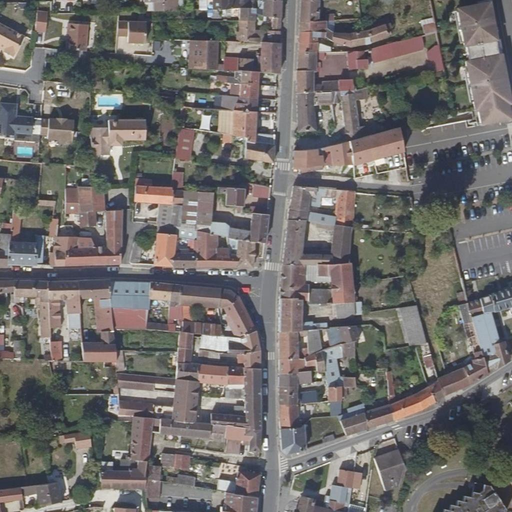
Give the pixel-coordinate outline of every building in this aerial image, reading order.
[(162,0),(142,0),(143,2),(154,2),(154,12),(163,11),(162,0)] [(176,0),(162,0),(163,11),(177,11),(176,0)] [(227,2),(226,0),(211,0),(211,10),(218,10),(221,10),(226,9),(229,10),(231,9),(230,2),(227,2)] [(259,10),(259,1),(233,0),(233,2),(230,2),(231,9),(245,9),(259,10)] [(280,2),(279,0),(261,0),(261,1),(259,1),(259,10),(262,11),(262,17),(273,17),(279,18),(280,2)] [(317,0),(310,0),(299,1),(298,22),(317,21),(317,0)] [(491,18),(488,3),(457,9),(460,24),(461,24),(462,31),(461,31),(464,47),(465,46),(468,61),(465,62),(469,83),(471,83),(473,90),(470,90),(474,111),(477,111),(480,125),(510,120),(507,105),(510,104),(509,95),(507,96),(505,83),(503,84),(502,77),(504,76),(501,64),(503,64),(501,55),(498,56),(492,26),(494,26),(492,18),(491,18)] [(255,16),(262,17),(262,11),(259,10),(245,9),(231,9),(229,10),(228,14),(238,14),(239,19),(239,22),(254,22),(255,16)] [(211,19),(220,19),(220,15),(218,15),(218,10),(211,10),(211,19)] [(46,13),(36,12),(34,31),(44,32),(46,13)] [(435,31),(432,18),(421,21),(425,34),(435,31)] [(317,21),(298,22),(297,52),(315,52),(323,52),(329,52),(329,47),(315,47),(316,36),(324,37),(329,41),(348,47),(365,43),(390,34),(389,27),(390,27),(388,23),(370,30),(347,34),(336,32),(324,29),(325,21),(317,21)] [(145,23),(117,22),(116,36),(127,36),(126,42),(144,43),(145,23)] [(278,44),(279,32),(269,31),(268,39),(258,39),(258,38),(254,38),(254,31),(254,22),(239,22),(238,41),(239,41),(245,41),(261,42),(261,43),(278,44)] [(86,25),(67,24),(65,50),(85,51),(86,25)] [(23,37),(0,25),(0,47),(4,49),(2,53),(11,57),(13,54),(14,54),(23,37)] [(425,45),(423,34),(399,41),(393,43),(370,50),(372,64),(423,47),(425,45)] [(238,41),(189,41),(187,69),(227,71),(227,67),(216,67),(217,50),(238,51),(239,41),(238,41)] [(259,73),(277,74),(278,74),(280,44),(278,44),(261,43),(259,67),(251,67),(251,72),(259,73)] [(442,69),(438,45),(432,46),(424,54),(428,72),(442,69)] [(315,52),(297,52),(296,70),(295,70),(295,92),(329,91),(339,90),(351,89),(349,81),(339,82),(339,80),(322,81),(322,84),(312,85),(312,71),(319,71),(319,63),(315,63),(315,61),(324,60),(323,52),(315,52)] [(361,52),(345,52),(348,69),(364,68),(361,52)] [(231,83),(258,85),(259,73),(251,72),(241,72),(241,79),(227,78),(227,82),(231,83)] [(215,81),(227,82),(227,78),(219,76),(219,74),(216,74),(216,78),(215,81)] [(229,97),(257,99),(258,85),(231,83),(229,97)] [(351,89),(339,90),(340,96),(353,93),(353,98),(366,96),(364,87),(351,89)] [(339,90),(329,91),(330,99),(340,99),(345,141),(358,138),(357,125),(353,98),(353,93),(340,96),(339,90)] [(329,91),(295,92),(296,130),(314,130),(313,100),(330,99),(329,91)] [(232,111),(256,112),(257,99),(229,97),(222,96),(220,110),(232,111)] [(16,105),(0,104),(0,135),(4,135),(4,138),(13,139),(13,133),(39,135),(40,119),(15,117),(16,105)] [(398,127),(400,141),(406,140),(404,129),(407,128),(405,120),(447,110),(446,106),(396,119),(398,127)] [(245,142),(273,147),(273,137),(254,134),(256,112),(232,111),(231,130),(231,136),(232,136),(246,138),(245,142)] [(74,121),(49,119),(48,140),(72,142),(74,121)] [(144,122),(88,121),(88,156),(108,156),(108,147),(120,147),(120,141),(144,141),(144,122)] [(357,125),(358,138),(368,135),(367,123),(357,125)] [(174,159),(189,161),(194,130),(188,129),(183,129),(183,125),(180,124),(174,155),(174,159)] [(318,148),(292,150),(292,168),(298,169),(312,166),(351,165),(401,151),(400,141),(398,127),(368,135),(358,138),(345,141),(330,145),(318,148)] [(243,158),(272,164),(273,147),(245,142),(246,138),(232,136),(231,144),(245,145),(243,158)] [(171,184),(179,185),(180,173),(171,172),(171,184)] [(134,188),(133,202),(171,204),(171,191),(171,189),(170,189),(152,188),(152,184),(143,184),(142,188),(134,188)] [(314,188),(297,186),(292,186),(289,210),(288,210),(287,220),(305,221),(333,226),(350,229),(353,193),(354,191),(326,189),(325,195),(337,197),(335,215),(306,212),(307,195),(313,195),(314,188)] [(78,212),(93,211),(100,211),(103,211),(101,188),(88,187),(76,187),(76,188),(77,199),(78,212)] [(259,199),(268,201),(270,188),(260,187),(259,199)] [(65,189),(65,200),(77,199),(76,188),(65,189)] [(237,207),(242,208),(243,189),(226,188),(225,195),(225,206),(237,207)] [(171,191),(171,204),(171,205),(173,206),(181,206),(182,192),(171,191)] [(171,225),(175,229),(217,236),(226,238),(253,243),(263,244),(267,210),(242,208),(237,207),(236,211),(238,211),(238,214),(241,214),(241,213),(251,214),(249,232),(228,227),(224,225),(211,225),(212,194),(182,192),(181,206),(173,206),(171,225)] [(65,200),(66,218),(79,218),(78,212),(77,199),(65,200)] [(53,219),(57,219),(61,219),(66,218),(65,200),(56,200),(55,206),(53,219)] [(105,229),(121,229),(121,222),(124,222),(124,212),(121,211),(121,210),(103,211),(100,211),(101,226),(105,226),(105,229)] [(11,225),(6,264),(34,265),(35,245),(16,244),(20,212),(13,211),(11,225)] [(79,228),(94,226),(93,211),(78,212),(79,218),(79,228)] [(93,211),(94,226),(101,226),(100,211),(93,211)] [(305,221),(287,220),(284,247),(301,249),(305,221)] [(0,266),(5,267),(6,264),(11,225),(3,224),(2,234),(0,233),(0,266)] [(56,225),(55,236),(55,237),(67,238),(64,266),(93,265),(93,248),(86,248),(74,248),(75,237),(75,234),(72,233),(72,225),(66,225),(60,225),(56,225)] [(156,227),(155,234),(174,235),(175,229),(171,225),(167,225),(167,227),(156,227)] [(350,229),(333,226),(330,255),(301,254),(300,266),(304,266),(315,266),(347,264),(350,229)] [(101,248),(101,265),(119,265),(121,229),(105,229),(106,248),(101,248)] [(196,254),(195,269),(235,269),(236,255),(228,255),(227,250),(216,249),(217,236),(175,229),(174,235),(174,237),(192,241),(192,254),(196,254)] [(155,234),(153,266),(173,267),(174,253),(174,237),(174,235),(155,234)] [(50,253),(48,266),(54,266),(54,267),(64,266),(67,238),(55,237),(53,251),(53,253),(50,253)] [(236,255),(235,269),(252,269),(253,243),(226,238),(226,244),(237,246),(236,255)] [(133,245),(131,254),(137,254),(136,258),(142,258),(143,247),(133,245)] [(301,249),(284,247),(282,265),(300,266),(301,254),(301,249)] [(93,248),(93,265),(101,265),(101,248),(93,248)] [(174,253),(173,267),(173,268),(195,269),(196,254),(192,254),(189,254),(189,251),(181,250),(180,253),(174,253)] [(129,262),(131,265),(141,266),(142,258),(136,258),(137,254),(131,254),(129,262)] [(347,264),(315,266),(315,275),(318,278),(330,277),(331,290),(332,303),(336,303),(353,303),(351,284),(349,264),(347,264)] [(300,266),(282,265),(279,294),(278,299),(300,301),(306,301),(306,304),(326,303),(332,303),(331,290),(307,291),(307,286),(302,286),(304,266),(300,266)] [(478,351),(486,375),(507,361),(502,343),(494,345),(485,314),(492,312),(500,310),(502,314),(510,311),(509,307),(511,306),(511,289),(503,292),(502,288),(496,289),(497,293),(488,296),(489,297),(473,301),(468,278),(460,279),(466,304),(457,306),(462,323),(470,321),(474,336),(478,351)] [(108,281),(77,282),(79,300),(99,299),(100,301),(103,302),(104,313),(103,313),(103,333),(101,333),(100,333),(99,333),(100,343),(81,344),(82,362),(102,363),(115,363),(114,352),(112,330),(111,309),(108,282),(108,281)] [(12,282),(0,282),(0,293),(0,294),(13,292),(12,282)] [(27,282),(12,282),(13,292),(13,298),(10,298),(11,301),(13,301),(13,303),(19,303),(18,298),(27,298),(27,282)] [(47,282),(27,282),(27,298),(39,298),(41,339),(49,338),(47,282)] [(77,282),(47,282),(49,338),(52,338),(53,333),(59,332),(58,301),(66,301),(67,314),(75,314),(75,319),(80,319),(79,300),(77,282)] [(150,283),(108,282),(111,309),(147,310),(147,306),(150,283)] [(170,285),(150,283),(147,306),(151,306),(152,299),(168,301),(170,285)] [(179,286),(170,285),(168,301),(173,302),(173,307),(178,307),(178,303),(179,286)] [(218,290),(179,286),(178,303),(181,304),(181,309),(189,309),(189,315),(192,315),(192,307),(224,309),(222,308),(235,297),(231,293),(218,290)] [(237,299),(235,297),(222,308),(224,309),(232,327),(231,328),(240,339),(254,331),(237,299)] [(300,301),(278,299),(278,331),(296,330),(305,330),(312,329),(318,329),(318,325),(311,325),(311,323),(300,323),(300,301)] [(353,303),(355,315),(362,314),(360,302),(353,303)] [(354,316),(354,315),(353,303),(336,303),(337,317),(354,316)] [(402,308),(414,346),(421,345),(427,343),(416,307),(402,308)] [(177,333),(178,333),(192,334),(192,324),(192,320),(182,320),(181,329),(178,329),(177,333)] [(466,338),(474,336),(470,321),(462,323),(466,338)] [(145,324),(145,330),(166,332),(167,326),(145,324)] [(192,324),(192,334),(201,335),(216,337),(228,338),(240,339),(231,328),(227,331),(220,331),(220,327),(192,324)] [(356,341),(354,327),(338,328),(341,344),(353,341),(356,341)] [(328,328),(318,329),(312,329),(313,354),(320,351),(329,347),(328,328)] [(100,333),(101,333),(100,329),(80,329),(81,344),(100,343),(99,333),(100,333)] [(296,330),(278,331),(278,359),(301,359),(313,354),(312,329),(305,330),(306,350),(296,350),(296,330)] [(258,352),(254,331),(240,339),(228,338),(228,343),(226,344),(227,355),(236,356),(258,352)] [(178,333),(178,347),(177,349),(190,350),(191,346),(196,347),(196,351),(198,351),(200,339),(191,338),(192,334),(178,333)] [(214,353),(216,337),(201,335),(200,339),(198,351),(205,352),(208,352),(214,353)] [(49,338),(41,339),(41,346),(37,347),(37,361),(45,361),(45,356),(50,355),(49,344),(49,338)] [(341,356),(353,355),(353,341),(341,344),(339,345),(341,356)] [(53,343),(49,344),(50,355),(52,361),(61,362),(60,343),(53,343)] [(432,369),(435,369),(427,343),(421,345),(428,368),(431,367),(432,369)] [(329,347),(320,351),(321,361),(341,356),(339,345),(329,347)] [(177,349),(177,353),(175,374),(188,374),(189,364),(190,354),(190,350),(177,349)] [(320,351),(313,354),(315,367),(315,371),(323,370),(321,361),(320,351)] [(448,375),(454,391),(464,387),(486,375),(478,351),(472,353),(474,360),(471,361),(472,365),(448,375)] [(0,359),(12,360),(12,355),(12,353),(8,353),(7,352),(0,352),(0,359)] [(258,367),(258,352),(236,356),(236,364),(243,364),(243,368),(258,367)] [(301,359),(278,359),(278,373),(295,372),(294,369),(301,368),(301,366),(312,364),(312,367),(315,367),(313,354),(301,359)] [(345,387),(354,387),(354,371),(354,363),(349,363),(349,372),(347,372),(347,377),(342,377),(342,387),(345,387)] [(189,364),(188,374),(188,378),(196,379),(196,371),(197,366),(189,364)] [(226,385),(227,368),(220,369),(196,371),(196,379),(217,383),(221,386),(224,385),(226,385)] [(259,390),(258,371),(243,369),(227,368),(226,385),(243,386),(243,389),(259,390)] [(354,388),(362,390),(362,381),(386,379),(386,373),(385,368),(354,371),(354,387),(354,388)] [(295,372),(278,373),(279,385),(295,384),(310,383),(309,372),(295,372)] [(188,374),(175,374),(174,381),(187,382),(188,378),(188,374)] [(438,381),(443,395),(454,391),(448,375),(438,379),(438,381)] [(187,382),(174,381),(171,422),(196,424),(197,414),(197,413),(198,413),(198,409),(195,408),(195,407),(196,398),(197,387),(199,387),(199,383),(195,383),(187,382)] [(429,386),(434,402),(443,397),(443,395),(438,381),(429,386)] [(295,384),(279,385),(279,404),(296,404),(303,403),(303,392),(295,392),(295,384)] [(243,386),(226,385),(224,385),(223,395),(225,394),(224,399),(233,399),(244,400),(259,401),(259,390),(243,389),(243,386)] [(389,405),(392,421),(414,413),(423,409),(434,402),(429,386),(427,387),(408,398),(389,405)] [(339,401),(339,396),(339,387),(327,387),(328,401),(339,401)] [(363,413),(365,428),(392,421),(389,405),(388,397),(363,403),(363,413)] [(259,410),(259,401),(244,400),(244,409),(259,410)] [(326,402),(326,417),(339,415),(339,401),(328,401),(326,402)] [(296,410),(279,410),(279,429),(300,428),(300,420),(296,420),(296,414),(301,414),(300,407),(296,407),(296,410)] [(259,430),(259,410),(244,409),(234,408),(234,417),(203,415),(202,424),(259,430)] [(339,421),(345,435),(365,428),(363,413),(339,421)] [(469,413),(463,416),(466,422),(472,419),(469,413)] [(151,425),(151,420),(132,418),(132,424),(129,461),(145,463),(147,463),(150,434),(150,430),(151,425)] [(259,453),(259,430),(202,424),(196,424),(171,422),(151,420),(151,425),(159,426),(158,431),(150,430),(150,434),(159,435),(224,441),(224,439),(249,442),(248,452),(259,453)] [(300,428),(279,429),(280,448),(285,454),(304,449),(303,425),(300,428)] [(88,429),(62,436),(62,443),(74,441),(75,449),(90,445),(88,429)] [(387,489),(400,484),(405,466),(398,449),(375,458),(387,489)] [(188,472),(189,459),(161,456),(159,468),(188,472)] [(145,467),(145,463),(129,461),(128,466),(128,473),(120,472),(111,472),(98,471),(99,488),(142,488),(143,479),(145,467)] [(157,481),(159,468),(145,467),(143,479),(157,481)] [(255,498),(258,476),(237,473),(235,486),(231,485),(230,491),(234,491),(234,496),(255,498)] [(224,494),(225,489),(226,480),(218,479),(218,481),(194,476),(193,481),(177,478),(175,486),(224,494)] [(511,511),(511,477),(510,479),(511,481),(511,511),(504,511),(505,510),(490,487),(475,483),(472,498),(464,496),(463,502),(457,500),(457,507),(451,506),(450,510),(444,510),(443,511),(511,511)] [(157,511),(157,481),(143,479),(142,488),(146,511),(155,511),(157,511)] [(56,483),(47,484),(26,487),(19,488),(20,497),(36,494),(39,508),(60,503),(56,483)] [(346,511),(348,502),(351,485),(341,483),(336,511),(337,511),(346,511)] [(20,497),(19,488),(8,490),(9,500),(20,498),(20,497)] [(8,490),(0,490),(0,500),(9,500),(8,490)] [(254,511),(257,498),(255,498),(234,496),(232,495),(229,511),(254,511)] [(334,511),(335,511),(322,508),(322,505),(320,505),(320,504),(313,502),(312,501),(299,497),(295,511),(293,511),(292,511),(334,511)] [(355,511),(357,503),(348,502),(346,511),(337,511),(336,511),(335,511),(334,511),(355,511)]
